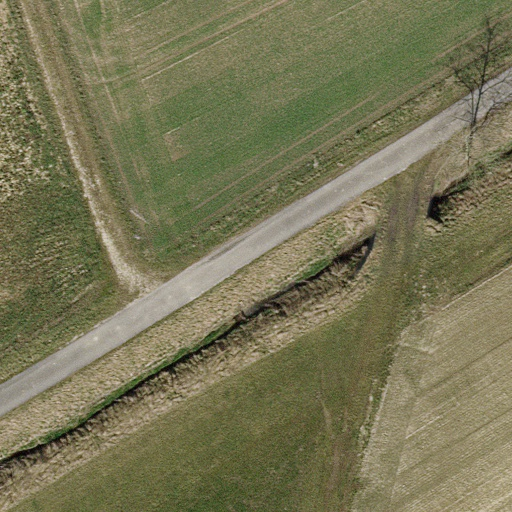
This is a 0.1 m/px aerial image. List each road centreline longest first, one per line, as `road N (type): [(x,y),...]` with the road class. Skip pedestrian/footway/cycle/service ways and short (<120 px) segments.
road 1 (track): [(511,85),(0,402)]
road 2 (track): [(332,511),(416,144)]
road 3 (track): [(142,314),(32,0)]
